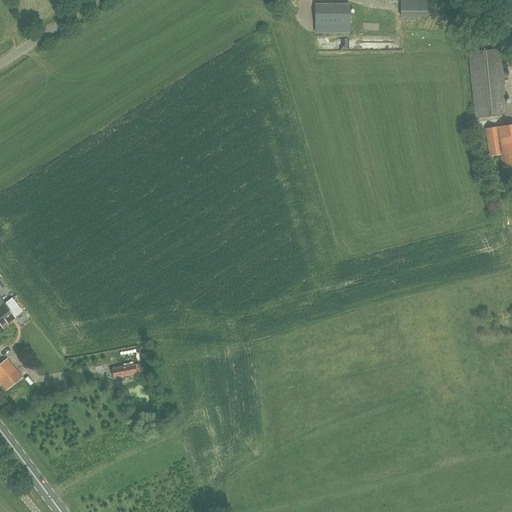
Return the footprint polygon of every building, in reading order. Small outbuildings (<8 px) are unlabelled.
[(426,0),(400,0),(400,17),(427,17),(426,0)] [(316,25),(349,25),(349,4),(316,4),(316,25)] [(506,114),(500,49),(468,52),(475,117),(506,114)] [(511,166),(511,124),(486,129),(490,156),(500,155),(502,168),(511,166)] [(0,305),(0,304),(0,327),(14,316),(3,303),(0,305)] [(21,378),(7,359),(0,364),(0,382),(6,390),(21,378)] [(111,368),(113,379),(137,374),(135,364),(111,368)]
